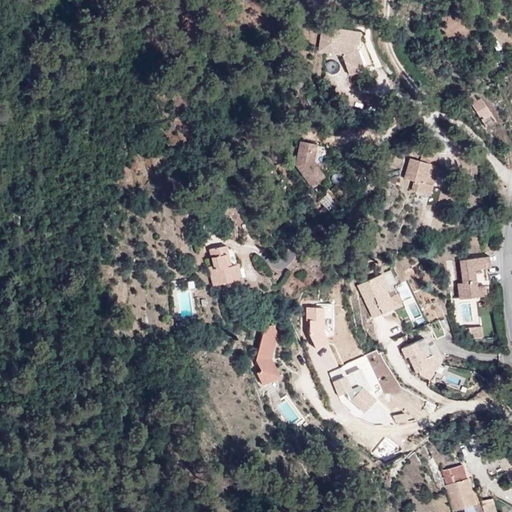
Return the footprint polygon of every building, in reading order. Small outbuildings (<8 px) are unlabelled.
[(362,32),(321,25),(317,50),(339,53),(347,74),(371,64),(361,38),(362,32)] [(467,99),(482,121),(491,114),(480,98),(476,100),(472,95),(467,99)] [(491,114),(482,121),(485,126),(494,120),(491,114)] [(314,163),(317,146),(300,143),(296,167),(313,189),(325,178),(314,163)] [(424,159),(434,162),(436,154),(421,150),(418,161),(408,159),(403,179),(412,182),(410,191),(428,196),(436,166),(433,165),(423,163),(424,159)] [(230,267),(225,247),(209,251),(211,259),(214,271),(210,272),(213,287),(224,284),(227,294),(245,290),(242,279),(238,281),(234,266),(230,267)] [(486,285),(484,268),(482,257),(459,260),(462,283),(457,283),(459,299),(486,295),(484,285),(486,285)] [(384,275),(359,284),(372,319),(396,310),(384,275)] [(332,344),(332,304),(318,304),(318,308),(309,308),(309,344),(332,344)] [(277,332),(271,323),(264,328),(257,360),(263,370),(259,373),(267,384),(282,374),(271,357),(277,332)] [(468,328),(469,339),(482,337),(481,326),(468,328)] [(425,337),(403,348),(419,381),(441,370),(425,337)] [(363,371),(334,379),(339,394),(367,387),(363,371)] [(368,387),(360,392),(364,399),(372,394),(368,387)] [(475,466),(463,470),(468,483),(479,479),(475,466)] [(468,483),(463,470),(455,473),(467,511),(471,511),(488,506),(479,479),(468,483)] [(498,511),(511,511),(507,496),(494,502),(498,511)]
